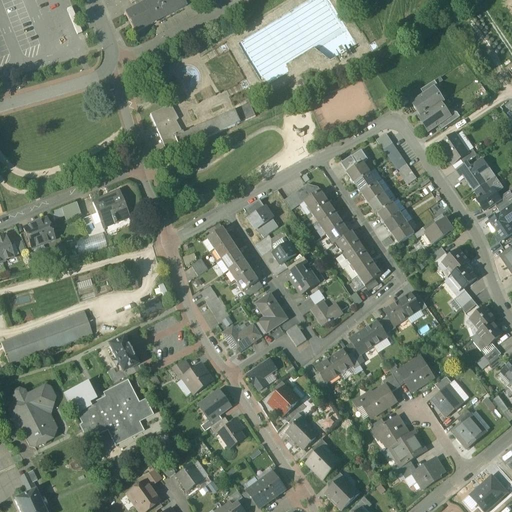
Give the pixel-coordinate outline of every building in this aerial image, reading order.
[(124,13),(135,34),(186,6),(182,0),(149,0),(148,1),(136,7),(124,13)] [(421,90),(424,96),(432,91),(436,88),(437,87),(434,82),(421,90)] [(413,105),(421,117),(441,104),(443,102),(440,97),(438,96),(437,97),(432,91),(424,96),(414,103),(413,105)] [(444,109),(441,104),(421,117),(419,119),(427,131),(429,131),(437,126),(447,119),(443,112),(444,111),(444,109)] [(163,146),(168,156),(255,117),(251,106),(163,146)] [(150,116),(162,144),(175,138),(174,137),(179,135),(164,109),(150,116)] [(437,126),(441,131),(460,118),(457,114),(455,113),(447,119),(437,126)] [(377,141),(383,151),(392,144),(386,135),(377,141)] [(448,156),(453,164),(460,160),(467,155),(467,154),(455,137),(452,136),(447,140),(447,144),(442,147),(445,152),(445,154),(446,156),(448,156)] [(383,151),(387,156),(396,149),(393,144),(392,144),(383,151)] [(387,156),(390,161),(399,154),(396,149),(387,156)] [(460,160),(463,165),(467,163),(476,156),(472,150),(467,154),(467,155),(460,160)] [(351,158),(357,166),(358,166),(363,163),(363,164),(368,161),(361,151),(352,157),(351,158)] [(390,161),(393,166),(403,159),(399,154),(390,161)] [(351,158),(352,157),(351,156),(340,164),(347,173),(357,166),(351,158)] [(393,166),(397,170),(406,164),(403,159),(393,166)] [(463,175),(474,191),(486,183),(480,175),(488,169),(482,160),(471,168),(462,174),(463,175)] [(172,165),(174,171),(184,166),(182,161),(172,165)] [(346,173),(354,185),(370,174),(363,164),(363,163),(358,166),(357,166),(347,173),(346,173)] [(471,168),(467,163),(463,165),(455,171),(459,177),(463,175),(462,174),(471,168)] [(397,170),(400,175),(409,169),(406,164),(397,170)] [(400,175),(403,181),(413,174),(409,169),(400,175)] [(354,185),(361,195),(377,184),(370,174),(354,185)] [(416,179),(413,174),(403,181),(407,186),(416,179)] [(494,178),(486,183),(474,191),(478,197),(475,199),(484,211),(494,205),(500,200),(499,199),(495,193),(502,189),(494,178)] [(361,195),(368,205),(384,194),(377,184),(361,195)] [(304,188),(299,191),(306,201),(311,198),(304,188)] [(299,191),(294,195),(301,205),(304,203),(306,201),(299,191)] [(304,203),(311,214),(328,202),(320,192),(311,198),(306,201),(304,203)] [(511,195),(509,192),(503,196),(508,202),(511,199),(511,195)] [(118,193),(101,200),(102,202),(119,195),(118,193)] [(375,216),(377,214),(391,205),(384,194),(368,205),(375,216)] [(128,218),(119,195),(102,202),(101,200),(92,203),(97,214),(98,217),(101,226),(102,226),(113,221),(114,225),(116,224),(114,221),(119,219),(120,221),(128,218)] [(294,195),(289,198),(296,208),(301,205),(294,195)] [(497,210),(508,202),(503,196),(499,199),(500,200),(494,205),(497,210)] [(292,212),(296,208),(289,198),(285,201),(291,211),(292,212)] [(244,210),(250,220),(265,209),(260,201),(244,210)] [(311,214),(318,224),(335,213),(328,202),(311,214)] [(511,206),(508,202),(497,210),(500,214),(501,213),(511,206)] [(75,203),(61,209),(64,217),(66,223),(81,217),(75,203)] [(377,214),(384,225),(400,214),(393,204),(391,205),(377,214)] [(511,222),(511,206),(501,213),(508,224),(511,222)] [(64,217),(61,209),(51,213),(54,221),(64,217)] [(249,220),(256,231),(257,230),(272,220),(265,209),(250,220),(249,220)] [(318,224),(326,235),(342,224),(335,213),(318,224)] [(486,224),(499,243),(511,234),(511,223),(511,222),(508,224),(501,213),(500,214),(486,224)] [(384,225),(391,235),(407,224),(400,214),(384,225)] [(98,217),(91,220),(98,239),(103,237),(106,236),(102,226),(101,226),(98,217)] [(45,220),(34,224),(43,245),(54,241),(47,224),(45,220)] [(91,242),(98,239),(91,220),(83,223),(88,237),(91,242)] [(272,220),(257,230),(263,239),(278,229),(272,220)] [(418,239),(425,250),(453,231),(445,220),(438,226),(434,221),(423,228),(426,233),(418,239)] [(47,224),(54,241),(59,239),(53,222),(47,224)] [(32,250),(43,245),(34,224),(23,229),(25,233),(32,250)] [(333,246),(335,244),(350,234),(342,224),(326,235),(333,246)] [(414,235),(407,224),(391,235),(398,245),(414,235)] [(210,238),(217,233),(215,228),(206,232),(210,238)] [(207,240),(215,251),(230,241),(223,229),(217,233),(210,238),(207,240)] [(26,252),(32,250),(25,233),(19,235),(22,242),(26,252)] [(290,244),(282,233),(272,241),(276,247),(272,249),(272,254),(273,256),(289,245),(290,244)] [(335,244),(343,255),(359,243),(352,233),(350,234),(335,244)] [(5,237),(0,238),(0,256),(2,262),(13,257),(9,247),(5,237)] [(77,249),(79,257),(107,248),(103,237),(98,239),(91,242),(88,237),(75,241),(77,247),(75,248),(75,250),(77,249)] [(215,251),(222,262),(237,251),(230,241),(215,251)] [(21,254),(26,252),(22,242),(17,244),(21,254)] [(502,248),(506,253),(511,248),(511,242),(502,248)] [(343,255),(350,266),(367,254),(359,243),(343,255)] [(9,247),(13,257),(19,255),(14,244),(9,247)] [(43,245),(32,250),(34,256),(45,252),(43,245)] [(273,256),(280,266),(296,256),(289,245),(273,256)] [(431,257),(436,263),(447,254),(442,248),(431,257)] [(500,257),(511,273),(511,248),(506,253),(500,257)] [(442,263),(452,276),(465,265),(468,262),(458,250),(450,257),(442,263)] [(222,262),(229,272),(244,261),(237,251),(222,262)] [(350,266),(357,276),(374,265),(367,254),(350,266)] [(436,263),(439,266),(442,263),(450,257),(447,254),(436,263)] [(194,255),(183,259),(185,267),(190,265),(190,264),(196,262),(194,255)] [(343,270),(344,270),(350,266),(343,255),(335,260),(343,270)] [(287,269),(290,274),(305,264),(305,265),(307,263),(304,258),(287,269)] [(191,268),(198,278),(208,271),(201,261),(191,268)] [(229,272),(236,282),(251,272),(244,261),(229,272)] [(229,272),(222,262),(217,265),(224,275),(229,272)] [(452,276),(442,263),(439,266),(444,272),(446,281),(449,278),(452,276)] [(295,289),(300,296),(315,286),(311,281),(314,278),(305,265),(305,264),(290,274),(288,275),(296,288),(295,289)] [(381,276),(374,265),(357,276),(365,287),(375,280),(381,276)] [(476,278),(465,265),(452,276),(449,278),(460,292),(463,289),(476,278)] [(357,276),(350,266),(344,270),(352,280),(357,276)] [(258,282),(251,272),(236,282),(243,293),(244,292),(248,289),(258,282)] [(286,277),(295,289),(296,288),(288,275),(286,277)] [(365,287),(357,276),(352,280),(351,281),(358,291),(365,287)] [(464,291),(463,289),(460,292),(449,278),(446,281),(444,283),(456,298),(464,291)] [(76,284),(78,291),(93,287),(91,280),(76,284)] [(365,287),(368,292),(378,285),(375,280),(365,287)] [(248,289),(252,295),(263,288),(258,282),(248,289)] [(200,294),(203,299),(213,293),(210,288),(200,294)] [(252,295),(248,289),(244,292),(248,298),(252,295)] [(309,298),(315,306),(324,300),(319,291),(309,298)] [(453,300),(461,309),(472,300),(464,291),(456,298),(453,300)] [(203,299),(206,305),(216,298),(215,297),(213,293),(203,299)] [(350,297),(356,306),(362,302),(356,293),(350,297)] [(410,294),(397,303),(407,318),(420,310),(413,298),(410,294)] [(261,326),(266,334),(287,320),(270,295),(255,305),(264,317),(267,315),(270,320),(261,325),(261,326)] [(413,298),(420,310),(426,306),(422,301),(418,295),(413,298)] [(206,305),(210,310),(220,303),(216,298),(206,305)] [(137,310),(141,319),(161,309),(157,300),(137,310)] [(457,312),(461,309),(453,300),(450,303),(457,312)] [(476,305),(472,300),(461,309),(465,314),(476,305)] [(210,310),(213,315),(223,308),(220,303),(210,310)] [(311,311),(322,327),(329,323),(329,324),(342,314),(336,305),(328,311),(322,303),(311,311)] [(394,327),(407,318),(397,303),(384,311),(387,316),(394,327)] [(213,315),(216,320),(226,313),(223,308),(213,315)] [(470,320),(480,332),(491,322),(494,320),(484,308),(470,320)] [(424,316),(420,310),(407,318),(411,324),(424,316)] [(1,343),(9,365),(92,335),(84,312),(1,343)] [(229,319),(226,313),(216,320),(219,325),(223,323),(226,320),(229,319)] [(265,319),(259,322),(261,325),(270,320),(267,315),(264,317),(265,319)] [(387,316),(382,320),(389,330),(394,327),(387,316)] [(384,334),(389,330),(382,320),(377,323),(384,334)] [(470,328),(473,337),(477,335),(480,332),(470,320),(466,323),(470,328)] [(253,326),(261,338),(266,334),(261,326),(261,325),(259,322),(253,326)] [(502,335),(491,322),(480,332),(477,335),(487,347),(492,343),(502,335)] [(377,323),(363,331),(373,347),(386,339),(387,338),(384,334),(377,323)] [(238,325),(233,329),(238,337),(247,330),(244,325),(240,328),(238,325)] [(223,335),(237,355),(261,338),(253,326),(247,330),(238,337),(233,329),(232,328),(223,335)] [(306,341),(303,336),(299,331),(296,326),(286,333),(289,338),(293,343),(296,348),(306,341)] [(360,355),(373,347),(363,331),(350,340),(352,343),(360,356),(360,355)] [(487,347),(477,335),(473,337),(471,339),(481,352),(487,347)] [(108,346),(122,374),(131,369),(137,366),(123,338),(108,346)] [(386,339),(373,347),(378,354),(391,346),(386,339)] [(347,346),(350,351),(355,359),(360,356),(352,343),(347,346)] [(485,357),(496,348),(492,343),(487,347),(481,352),(484,357),(485,357)] [(485,357),(490,363),(499,356),(501,354),(496,348),(485,357)] [(343,351),(329,360),(339,376),(341,374),(353,367),(345,354),(343,351)] [(358,364),(355,359),(350,351),(345,354),(353,367),(358,364)] [(355,359),(358,364),(359,366),(365,362),(360,355),(360,356),(355,359)] [(504,362),(499,356),(490,363),(495,369),(504,362)] [(405,384),(411,393),(430,382),(421,369),(426,366),(420,357),(398,371),(397,372),(405,384)] [(485,357),(484,357),(476,364),(482,370),(490,363),(485,357)] [(269,360),(264,364),(247,376),(259,393),(268,386),(263,380),(272,375),(277,371),(269,360)] [(326,384),(339,376),(329,360),(316,369),(320,375),(326,384)] [(390,372),(396,368),(397,367),(393,361),(387,366),(390,372)] [(172,368),(181,380),(183,379),(182,378),(191,372),(184,362),(172,368)] [(511,363),(501,373),(511,385),(511,384),(511,363)] [(358,364),(353,367),(358,375),(363,371),(359,366),(358,364)] [(183,379),(194,395),(212,382),(200,365),(191,372),(182,378),(183,379)] [(421,369),(430,382),(434,379),(426,366),(421,369)] [(355,376),(358,375),(353,367),(341,374),(345,381),(354,375),(355,376)] [(396,368),(390,372),(392,375),(400,387),(405,384),(397,372),(398,371),(396,368)] [(131,369),(122,374),(125,379),(134,374),(131,369)] [(107,374),(112,383),(118,380),(114,371),(107,374)] [(496,377),(507,389),(509,387),(511,385),(501,373),(496,377)] [(321,388),(322,390),(328,386),(326,384),(320,375),(315,378),(321,388)] [(400,387),(392,375),(383,382),(385,386),(390,394),(400,387)] [(309,381),(316,391),(321,388),(315,378),(309,381)] [(433,387),(439,394),(447,387),(452,383),(447,378),(433,387)] [(454,394),(463,404),(469,399),(454,381),(452,383),(447,387),(453,394),(454,394)] [(107,429),(115,444),(142,431),(137,422),(151,414),(145,402),(138,405),(130,389),(127,383),(104,394),(106,398),(101,401),(89,407),(77,413),(83,425),(81,426),(87,439),(107,429)] [(272,390),(277,396),(286,387),(281,383),(272,390)] [(77,413),(89,407),(87,404),(94,400),(86,384),(65,395),(72,410),(75,409),(77,413)] [(29,447),(35,449),(41,445),(44,446),(45,442),(53,438),(56,432),(48,417),(50,416),(51,410),(50,407),(53,406),(55,398),(50,388),(45,385),(26,395),(24,391),(19,390),(14,392),(12,398),(14,402),(8,405),(6,410),(11,420),(17,422),(19,426),(18,426),(17,429),(19,433),(21,433),(22,433),(29,447)] [(362,406),(369,417),(386,406),(388,409),(396,403),(390,394),(385,386),(373,394),(360,402),(362,406)] [(269,404),(282,418),(296,405),(287,396),(291,392),(286,387),(277,396),(269,404)] [(431,401),(445,417),(454,410),(455,411),(463,404),(454,394),(453,394),(447,387),(439,394),(431,401)] [(511,391),(509,387),(507,389),(502,393),(511,403),(511,391)] [(357,409),(362,406),(360,402),(373,394),(371,390),(352,402),(357,409)] [(209,421),(210,422),(218,416),(230,407),(219,392),(199,406),(200,407),(202,406),(206,411),(204,413),(209,421)] [(493,401),(503,415),(508,410),(498,396),(493,401)] [(301,401),(293,411),(297,415),(306,405),(301,401)] [(362,406),(357,409),(364,420),(368,418),(369,417),(362,406)] [(388,410),(388,409),(386,406),(369,417),(368,418),(370,421),(388,410)] [(511,420),(511,416),(508,410),(503,415),(508,423),(511,420)] [(457,420),(461,424),(468,418),(472,415),(468,411),(457,420)] [(468,418),(483,436),(491,429),(476,412),(472,415),(468,418)] [(288,424),(292,429),(301,420),(302,420),(303,419),(298,415),(288,424)] [(205,433),(211,429),(222,420),(218,416),(210,422),(209,421),(201,427),(205,433)] [(386,437),(392,447),(409,436),(397,417),(384,426),(373,432),(379,442),(380,441),(386,437)] [(220,434),(231,449),(245,439),(240,432),(244,430),(236,418),(227,425),(218,431),(220,434)] [(451,432),(466,450),(483,436),(468,418),(461,424),(451,432)] [(223,420),(222,420),(211,429),(216,436),(220,434),(218,431),(227,425),(223,420)] [(287,434),(303,451),(318,436),(302,420),(301,420),(292,429),(287,434)] [(370,427),(373,432),(384,426),(380,421),(370,427)] [(414,433),(409,436),(392,447),(390,448),(400,464),(402,467),(410,462),(426,452),(414,433)] [(386,450),(390,448),(392,447),(386,437),(380,441),(386,450)] [(312,451),(316,455),(323,448),(326,450),(328,447),(322,441),(312,451)] [(317,475),(322,481),(337,467),(328,457),(330,455),(326,450),(323,448),(316,455),(306,464),(311,470),(312,469),(317,474),(317,475)] [(390,448),(386,450),(382,453),(385,458),(392,459),(396,466),(400,464),(390,448)] [(340,464),(330,455),(328,457),(337,467),(340,464)] [(417,483),(422,491),(430,486),(430,485),(435,481),(434,480),(444,473),(436,460),(416,472),(412,475),(417,483)] [(396,466),(401,474),(413,467),(410,462),(402,467),(400,464),(396,466)] [(176,476),(187,492),(195,486),(202,481),(195,472),(196,471),(192,465),(176,476)] [(416,472),(413,467),(401,474),(405,480),(412,475),(416,472)] [(269,470),(256,479),(259,483),(260,483),(271,476),(271,475),(272,474),(269,470)] [(32,471),(27,474),(30,481),(31,480),(31,481),(32,484),(37,481),(32,471)] [(145,483),(149,488),(160,480),(154,471),(138,480),(142,485),(145,483)] [(272,475),(278,483),(283,479),(278,472),(272,475)] [(329,483),(333,487),(340,481),(344,478),(339,473),(329,483)] [(20,477),(28,494),(35,491),(33,488),(34,488),(34,487),(32,484),(31,481),(31,480),(30,481),(27,474),(20,477)] [(260,483),(259,483),(271,500),(272,499),(272,498),(282,491),(283,491),(284,491),(278,483),(272,475),(272,474),(271,475),(271,476),(260,483)] [(405,480),(401,474),(397,477),(401,483),(405,481),(409,488),(417,483),(412,475),(405,480)] [(250,490),(259,483),(256,479),(255,477),(246,484),(250,490)] [(195,486),(199,492),(211,483),(207,478),(202,481),(195,486)] [(469,497),(482,511),(485,511),(506,494),(493,479),(479,492),(477,490),(469,497)] [(325,495),(342,511),(359,495),(352,488),(349,491),(340,481),(333,487),(325,495)] [(127,496),(138,511),(145,511),(159,502),(149,488),(145,483),(142,485),(127,496)] [(259,509),(271,500),(259,483),(250,490),(247,492),(254,502),(259,509)] [(14,500),(19,511),(44,511),(43,508),(46,507),(43,499),(39,501),(35,491),(28,494),(14,500)] [(241,497),(243,499),(248,506),(254,502),(247,492),(241,497)] [(245,511),(250,509),(248,506),(243,499),(238,503),(244,511),(245,511)] [(351,511),(352,511),(358,511),(360,511),(366,506),(361,501),(351,511)] [(229,502),(221,507),(224,511),(244,511),(238,503),(232,506),(229,502)]
